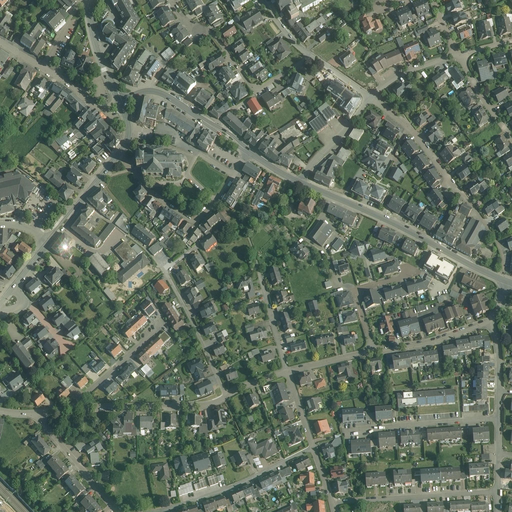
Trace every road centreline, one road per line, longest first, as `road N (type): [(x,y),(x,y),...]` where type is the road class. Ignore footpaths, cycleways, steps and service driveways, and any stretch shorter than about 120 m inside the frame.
road 1 (residential): [(200,242),(165,272),(226,396)]
road 2 (residential): [(313,448),(220,492),(149,511)]
road 3 (residential): [(498,492),(332,503)]
road 4 (residential): [(67,410),(200,405),(226,396)]
road 5 (residential): [(373,352),(359,292),(416,272),(432,244)]
road 6 (secondary): [(119,103),(158,91),(248,151)]
road 7 (secondary): [(298,182),(432,244)]
road 8 (residential): [(355,429),(497,417)]
road 9 (residential): [(119,103),(100,108),(0,40)]
road 10 (residential): [(119,152),(149,191),(192,222),(213,201)]
road 11 (residential): [(163,321),(67,410)]
road 12 (residential): [(34,413),(120,511)]
road 13 (residential): [(409,126),(488,229)]
road 14 (residential): [(255,92),(211,35),(184,21),(170,0)]
road 15 (residential): [(373,352),(489,321)]
